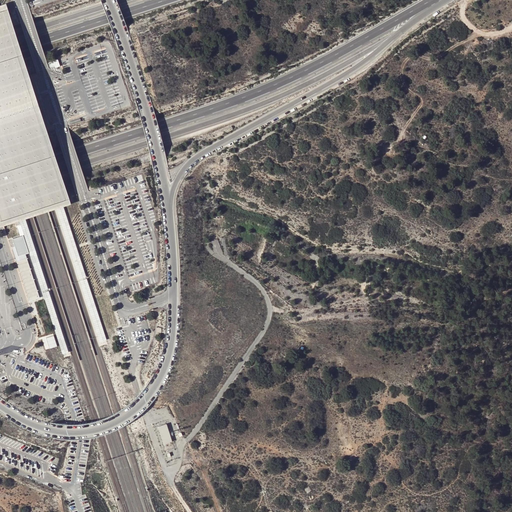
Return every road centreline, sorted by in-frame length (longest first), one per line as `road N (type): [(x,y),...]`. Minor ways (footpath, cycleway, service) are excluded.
road 1 (trunk): [(0,177),(281,82),(432,0)]
road 2 (tertiary): [(0,405),(35,426),(75,432),(116,420),(152,390),(173,325),(168,207)]
road 3 (trunk): [(168,207),(192,158),(340,77),(445,0)]
road 4 (tertiary): [(168,207),(108,0)]
road 5 (trunk): [(166,0),(0,53)]
